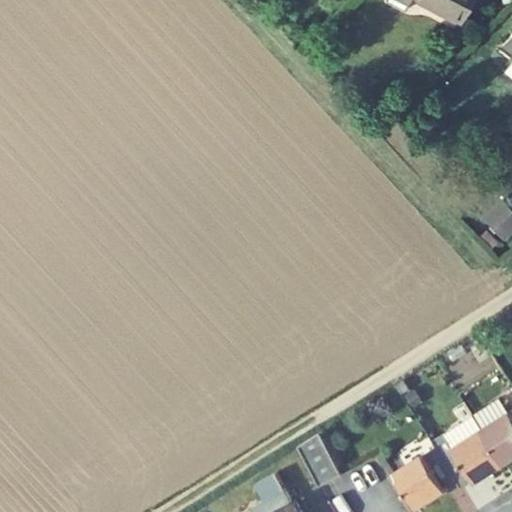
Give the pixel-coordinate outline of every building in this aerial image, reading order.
[(391,0),(406,8),(410,0),(427,0),(463,19),(473,0),(391,0)] [(511,33),(502,44),(511,52),(511,33)] [(511,229),(511,207),(503,198),(483,216),(503,237),(511,229)] [(488,349),(483,339),(473,345),(479,355),(488,349)] [(397,383),(413,408),(423,402),(413,387),(411,388),(405,378),(397,383)] [(511,410),(510,412),(501,398),(475,415),(505,463),(511,458),(511,410)] [(477,481),(505,463),(475,415),(434,441),(438,447),(458,478),(463,487),(475,479),(477,481)] [(300,444),(321,484),(343,473),(321,430),(300,444)] [(446,486),(458,478),(438,447),(396,473),(418,506),(447,488),(446,486)] [(256,511),(302,511),(296,500),(295,501),(287,488),(287,489),(277,471),(258,482),(267,498),(253,505),(256,511)]
